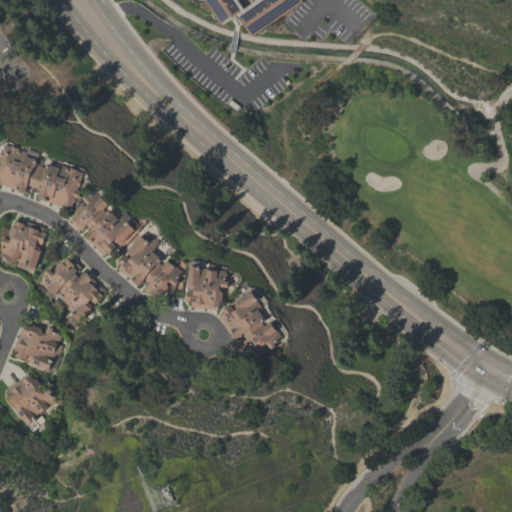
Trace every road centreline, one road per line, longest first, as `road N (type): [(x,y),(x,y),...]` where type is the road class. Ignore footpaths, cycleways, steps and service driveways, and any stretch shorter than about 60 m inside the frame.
road 1 (secondary): [(88,11),(184,120),(485,367)]
road 2 (residential): [(0,199),(50,218),(142,304),(187,325)]
road 3 (track): [(494,127),(498,167),(474,170),(511,209)]
